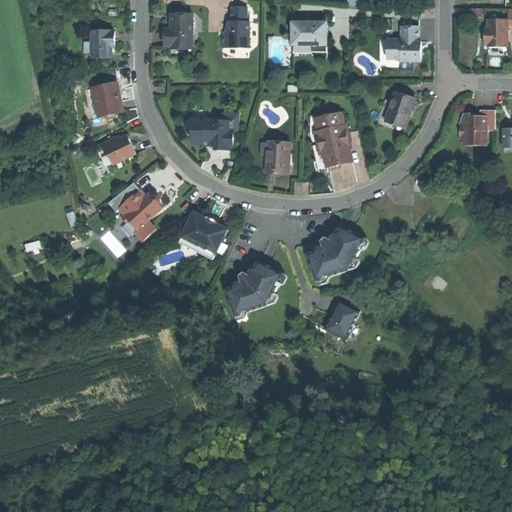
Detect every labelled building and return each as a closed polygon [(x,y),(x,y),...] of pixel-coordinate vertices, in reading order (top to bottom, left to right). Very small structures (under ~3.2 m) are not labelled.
[(223,32),(223,46),(239,46),(239,48),(250,48),(250,22),(247,22),(247,8),(232,8),(232,13),(232,22),(229,22),(229,32),(223,32)] [(193,15),(172,15),(172,30),(172,33),(165,33),(165,39),(165,46),(193,46),(193,15)] [(508,20),(489,20),(489,28),(489,35),(487,35),(487,45),(489,45),(508,45),(508,24),(508,20)] [(305,23),(293,23),(293,45),(312,45),(312,53),(327,53),(327,29),(327,23),(311,23),(305,23)] [(402,39),(388,39),(388,59),(402,59),(405,56),(410,56),(410,62),(422,62),(422,51),(419,51),(419,42),(420,38),(420,27),(402,27),(402,39)] [(92,58),(112,58),(112,48),(112,42),(115,42),(115,38),(115,31),(91,32),(92,58)] [(410,67),(410,62),(402,62),(402,59),(388,59),(388,39),(381,39),(380,66),(410,67)] [(117,84),(93,89),(95,99),(96,98),(99,100),(100,103),(98,106),(97,106),(99,117),(106,115),(106,116),(109,118),(115,117),(117,114),(117,113),(123,111),(121,101),(120,102),(117,100),(116,96),(118,94),(119,94),(117,84)] [(386,121),(407,129),(411,115),(417,100),(396,93),(386,121)] [(496,131),(496,110),(488,110),(481,110),(481,117),(473,117),(473,114),(464,114),(461,122),(461,139),(464,139),(464,146),(487,146),(487,131),(496,131)] [(341,168),(340,164),(340,162),(327,165),(325,155),(322,156),(317,132),(320,132),(317,120),(330,117),(329,112),(311,117),(311,134),(320,173),(336,169),(341,168)] [(325,155),(327,165),(340,162),(340,164),(353,162),(350,149),(352,149),(346,126),(344,126),(342,114),(330,117),(317,120),(320,132),(317,132),(322,156),(325,155)] [(186,124),(195,133),(192,135),(192,141),(196,145),(203,145),(206,142),(210,142),(210,144),(215,144),(215,146),(215,150),(230,151),(231,132),(234,132),(239,132),(239,115),(233,115),(233,121),(222,121),(206,121),(202,124),(195,117),(186,124)] [(113,140),(101,145),(107,157),(110,159),(113,165),(136,154),(132,145),(128,136),(114,142),(113,140)] [(277,171),(290,172),(290,161),(289,161),(290,154),(291,154),(291,142),(269,141),(268,143),(268,155),(267,171),(277,171)] [(135,233),(143,242),(156,230),(148,221),(163,208),(159,204),(155,199),(149,204),(145,199),(147,197),(146,197),(142,192),(134,183),(108,204),(116,213),(119,210),(125,217),(122,219),(127,224),(130,221),(138,230),(135,233)] [(150,194),(146,197),(147,197),(145,199),(149,204),(155,199),(153,197),(150,194)] [(195,213),(184,235),(192,240),(191,242),(201,247),(200,249),(200,252),(202,254),(213,260),(228,230),(216,224),(213,225),(208,222),(208,220),(207,219),(195,213)] [(307,255),(317,283),(351,271),(359,251),(364,237),(354,232),(341,225),(337,234),(334,241),(331,240),(326,237),(321,241),(323,246),(316,249),(316,251),(307,255)] [(87,227),(85,228),(84,229),(82,230),(82,232),(81,234),(81,236),(81,237),(82,239),(83,241),(85,242),(87,242),(89,243),(91,243),(92,242),(94,241),(95,240),(96,238),(97,236),(97,234),(96,232),(96,230),(94,229),(93,228),(91,227),(89,227),(87,227)] [(180,243),(202,254),(200,252),(200,249),(201,247),(191,242),(192,240),(184,235),(180,243)] [(367,238),(364,237),(359,251),(362,252),(367,238)] [(226,290),(233,317),(267,305),(276,286),(282,273),(271,267),(259,261),(255,269),(251,276),(249,275),(244,273),(239,276),(241,281),(233,284),(234,287),(226,290)] [(285,274),(282,273),(276,286),(278,287),(285,274)] [(326,330),(348,340),(355,326),(361,312),(355,308),(350,306),(348,309),(338,304),(326,330)] [(359,328),(355,326),(348,340),(353,340),(359,328)]
